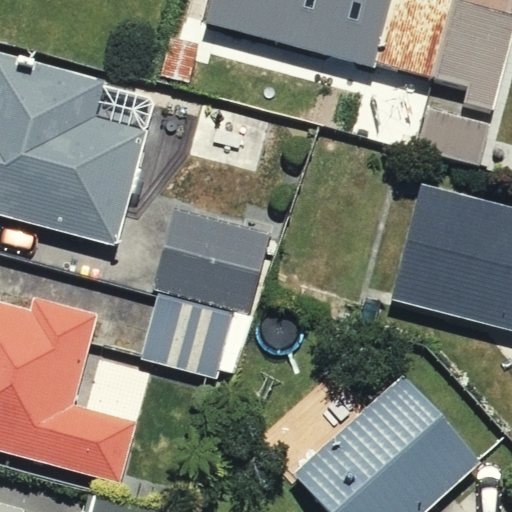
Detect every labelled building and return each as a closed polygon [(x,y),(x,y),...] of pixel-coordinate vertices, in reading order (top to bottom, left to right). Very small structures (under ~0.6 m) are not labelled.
[(209,0),(204,22),(432,79),(452,0),(209,0)] [(511,33),(511,13),(457,0),(454,0),(436,77),(468,85),(463,104),(492,112),(511,33)] [(199,44),(171,37),(161,76),(189,83),(199,44)] [(0,218),(115,248),(146,134),(91,120),(101,81),(0,54),(0,218)] [(491,122),(428,107),(418,149),(481,165),(491,122)] [(511,215),(403,186),(366,320),(511,360),(511,215)] [(177,208),(154,287),(251,314),(273,235),(177,208)] [(233,314),(158,296),(142,359),(217,378),(233,314)] [(0,453),(112,485),(128,427),(70,411),(96,317),(36,300),(33,311),(0,301),(0,453)] [(429,511),(482,465),(401,378),(293,476),(326,511),(429,511)]
